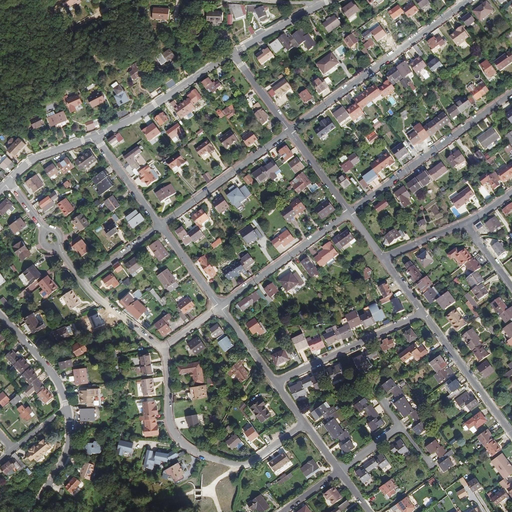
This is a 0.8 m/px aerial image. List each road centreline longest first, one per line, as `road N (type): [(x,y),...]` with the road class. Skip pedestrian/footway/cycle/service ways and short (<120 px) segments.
road 1 (residential): [(304,424),(247,463),(194,451),(170,423),(162,348)]
road 2 (residential): [(289,130),(468,0)]
road 3 (residential): [(511,93),(349,211)]
road 4 (residential): [(275,382),(422,312)]
road 5 (residential): [(349,211),(219,306)]
road 6 (residential): [(160,225),(289,130)]
road 7 (residential): [(95,136),(231,53)]
road 8 (residential): [(422,312),(511,433)]
road 9 (residential): [(122,0),(74,32),(0,59)]
